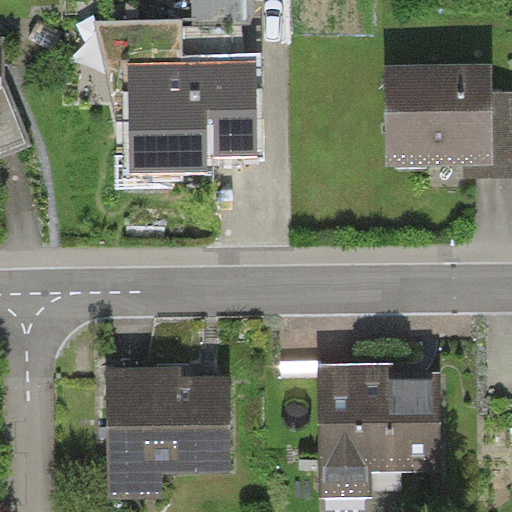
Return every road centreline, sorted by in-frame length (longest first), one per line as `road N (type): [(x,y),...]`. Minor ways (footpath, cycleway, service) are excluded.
road 1 (residential): [(511,295),(24,301)]
road 2 (residential): [(32,511),(24,301)]
